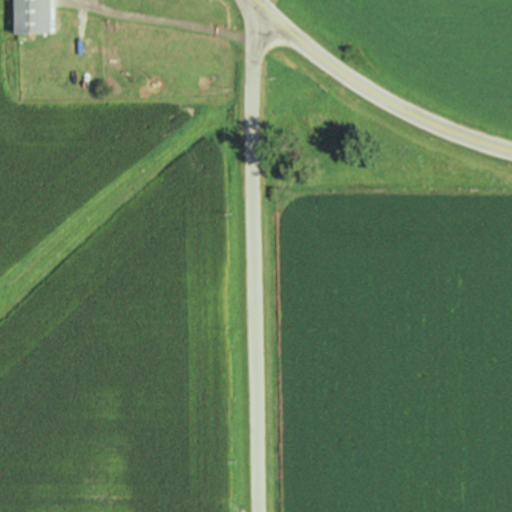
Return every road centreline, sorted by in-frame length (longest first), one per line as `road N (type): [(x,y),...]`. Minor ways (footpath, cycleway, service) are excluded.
road 1 (residential): [(257,511),(250,85),(258,9)]
road 2 (secondary): [(511,156),(434,131),(357,88),(249,0)]
